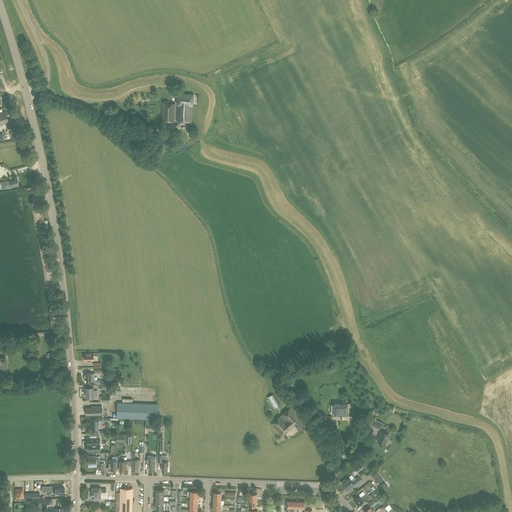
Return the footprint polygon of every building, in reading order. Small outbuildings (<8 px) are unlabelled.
[(176,121),(191,121),(192,105),(193,105),(194,94),(178,94),(176,121)] [(162,103),(161,121),(175,122),(176,103),(162,103)] [(164,135),(158,134),(155,145),(162,146),(164,135)] [(0,182),(0,183),(2,189),(11,186),(18,184),(16,178),(9,180),(10,181),(7,181),(7,180),(0,182)] [(85,382),(94,381),(95,381),(95,379),(95,373),(92,373),(85,373),(85,382)] [(97,390),(94,390),(93,388),(85,388),(86,398),(94,398),(97,398),(97,390)] [(274,408),(280,405),(274,393),(267,397),(274,408)] [(152,419),(157,419),(158,404),(152,404),(117,402),(117,418),(152,419)] [(348,414),(348,404),(334,404),(334,415),(348,414)] [(86,408),(86,415),(102,414),(102,406),(92,406),(92,408),(86,408)] [(298,429),(305,423),(291,407),(271,424),(281,435),(294,424),(298,429)] [(99,426),(99,420),(99,419),(91,419),(90,430),(98,431),(99,426)] [(156,420),(146,420),(146,427),(156,428),(156,420)] [(383,423),(375,420),(373,426),(373,427),(380,430),(383,423)] [(389,435),(381,431),(377,441),(386,444),(389,435)] [(125,445),(125,435),(116,435),(116,445),(125,445)] [(100,444),(99,444),(99,442),(101,442),(101,441),(99,441),(99,437),(87,438),(87,450),(100,450),(100,444)] [(167,462),(167,458),(167,456),(163,455),(158,454),(158,462),(162,462),(161,466),(162,466),(162,471),(167,471),(167,466),(168,466),(168,462),(167,462)] [(113,469),(120,469),(120,460),(120,458),(120,457),(120,455),(119,455),(117,456),(117,458),(116,460),(109,460),(109,469),(113,469)] [(88,456),(88,464),(97,463),(99,463),(99,470),(104,470),(105,460),(100,460),(99,456),(88,456)] [(148,463),(148,470),(154,470),(155,467),(155,463),(155,456),(146,456),(146,463),(148,463)] [(127,470),(128,465),(128,461),(124,460),(124,458),(124,457),(120,457),(120,458),(120,460),(120,469),(123,470),(127,470)] [(382,480),(378,474),(374,478),(378,483),(382,480)] [(354,487),(362,481),(358,476),(352,481),(349,478),(346,480),(345,479),(342,481),(343,482),(341,484),(346,490),(353,485),(354,487)] [(59,482),(51,482),(51,483),(51,487),(54,487),(54,494),(64,494),(64,486),(59,486),(59,482)] [(101,488),(92,488),(92,499),(101,499),(105,499),(105,495),(105,493),(106,493),(106,489),(101,489),(101,488)] [(15,489),(15,498),(24,498),(24,494),(23,494),(23,489),(15,489)] [(121,489),(121,492),(119,511),(132,511),(133,489),(121,489)] [(359,495),(354,500),(358,505),(360,504),(362,506),(369,500),(366,497),(364,494),(361,497),(359,495)] [(47,499),(36,499),(36,507),(42,507),(41,504),(47,504),(47,499)] [(311,511),(312,510),(307,510),(307,511),(304,511),(303,511),(296,511),(297,508),(304,509),(305,502),(287,501),(286,508),(293,508),(293,511),(311,511)] [(387,503),(383,506),(381,508),(382,510),(385,508),(388,511),(392,508),(387,503)]
